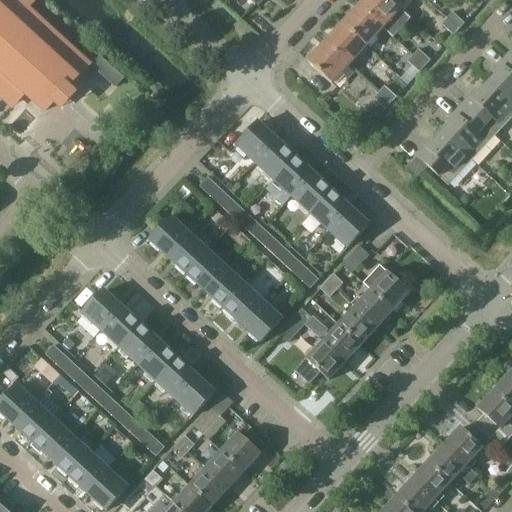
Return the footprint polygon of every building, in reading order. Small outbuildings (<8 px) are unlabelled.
[(88,65),(88,64),(26,8),(33,0),(0,0),(0,93),(13,106),(25,92),(46,111),(88,65)] [(401,10),(389,0),(365,0),(360,6),(384,29),(401,10)] [(410,0),(389,0),(401,10),(410,0)] [(384,29),(360,6),(343,25),(367,47),(384,29)] [(464,25),(453,14),(447,20),(459,31),(464,25)] [(442,26),(453,37),(459,31),(447,20),(442,26)] [(367,47),(343,25),(325,43),(350,66),(367,47)] [(308,62),(332,85),(350,66),(325,43),(308,62)] [(429,62),(418,52),(413,58),(424,68),(429,62)] [(511,60),(506,55),(495,68),(498,71),(487,83),(511,106),(511,60)] [(424,68),(413,58),(407,63),(419,74),(424,68)] [(494,136),(511,116),(511,106),(487,83),(475,96),(472,93),(461,105),(494,136)] [(379,94),(390,105),(395,99),(384,88),(379,94)] [(390,105),(379,94),(374,99),(385,110),(390,105)] [(494,136),(461,105),(449,117),(453,120),(441,133),(471,161),(494,136)] [(257,163),(277,141),(259,124),(238,146),(257,163)] [(471,161),(441,133),(430,146),(426,142),(415,155),(448,186),(471,161)] [(275,180),(296,158),(277,141),(257,163),(275,180)] [(294,197),(314,175),(296,158),(275,180),(294,197)] [(424,169),(415,160),(406,170),(415,178),(424,169)] [(312,214),(332,192),(314,175),(294,197),(312,214)] [(208,178),(204,182),(223,199),(227,195),(208,178)] [(201,186),(219,204),(223,199),(204,182),(201,186)] [(330,231),(351,209),(332,192),(312,214),(330,231)] [(227,195),(223,199),(242,217),(246,212),(227,195)] [(223,199),(219,204),(238,221),(242,217),(223,199)] [(351,209),(330,231),(349,249),(369,226),(351,209)] [(246,212),(242,217),(260,233),(264,229),(246,212)] [(242,217),(238,221),(256,237),(260,233),(242,217)] [(170,258),(190,236),(172,219),(151,241),(170,258)] [(264,229),(260,233),(278,250),(282,246),(264,229)] [(260,233),(256,237),(275,254),(278,250),(260,233)] [(188,275),(208,253),(190,236),(170,258),(188,275)] [(282,246),(278,250),(297,267),(300,263),(282,246)] [(352,274),(369,257),(360,249),(344,266),(352,274)] [(278,250),(275,254),(293,271),(297,267),(278,250)] [(206,292),(227,269),(208,253),(188,275),(206,292)] [(300,263),(297,267),(315,284),(319,280),(300,263)] [(297,267),(293,271),(311,288),(315,284),(297,267)] [(363,286),(370,292),(370,291),(385,305),(392,312),(409,294),(380,267),(363,286)] [(224,309),(245,286),(227,269),(206,292),(224,309)] [(343,284),(333,276),(326,284),(336,292),(343,284)] [(321,290),(330,298),(336,292),(326,284),(321,290)] [(243,325),(263,303),(245,286),(224,309),(243,325)] [(392,312),(385,305),(370,291),(370,292),(354,309),(376,329),(392,312)] [(101,332),(121,310),(102,293),(82,315),(101,332)] [(263,303),(243,325),(261,342),(282,320),(263,303)] [(339,326),(360,346),(376,329),(354,309),(339,326)] [(121,310),(101,332),(119,349),(139,327),(121,310)] [(295,318),(303,326),(310,319),(301,311),(295,318)] [(303,326),(295,318),(279,335),(288,343),(303,326)] [(360,346),(339,326),(323,344),(345,364),(360,346)] [(139,327),(119,349),(138,366),(158,344),(139,327)] [(158,344),(138,366),(156,383),(176,360),(158,344)] [(345,364),(323,344),(297,372),(310,384),(320,372),(329,380),(345,364)] [(68,368),(72,363),(53,346),(49,351),(68,368)] [(45,356),(64,372),(68,368),(49,351),(45,356)] [(54,380),(62,372),(44,356),(36,365),(54,380)] [(176,360),(156,383),(174,399),(195,377),(176,360)] [(72,363),(68,368),(87,384),(91,380),(72,363)] [(64,372),(65,373),(82,389),(87,384),(68,368),(64,372)] [(511,373),(494,393),(511,409),(511,373)] [(195,377),(174,399),(193,417),(213,394),(195,377)] [(91,380),(87,384),(105,401),(109,396),(91,380)] [(87,384),(82,389),(101,406),(105,401),(87,384)] [(0,412),(15,426),(36,403),(17,386),(0,404),(0,412)] [(484,428),(493,436),(493,437),(490,441),(496,446),(500,449),(511,435),(511,409),(494,393),(478,411),(490,422),(484,428)] [(204,436),(219,419),(233,403),(223,395),(194,428),(204,436)] [(109,396),(105,401),(124,417),(128,413),(109,396)] [(45,400),(39,406),(36,403),(15,426),(33,443),(54,420),(53,419),(59,412),(45,400)] [(105,401),(101,406),(119,423),(124,417),(105,401)] [(128,413),(124,417),(142,434),(146,429),(128,413)] [(64,417),(58,424),(54,420),(33,443),(51,460),(72,437),(71,436),(78,429),(64,417)] [(124,417),(119,423),(138,439),(142,434),(124,417)] [(443,448),(466,468),(482,451),(487,456),(496,446),(490,441),(475,426),(466,436),(460,430),(443,448)] [(146,429),(142,434),(161,451),(165,446),(146,429)] [(83,434),(76,441),(72,437),(51,460),(70,477),(91,454),(90,454),(97,447),(83,434)] [(142,434),(138,439),(156,456),(161,451),(142,434)] [(249,443),(261,454),(269,445),(257,434),(249,443)] [(221,452),(244,473),(259,456),(237,435),(221,452)] [(196,445),(186,437),(179,446),(188,454),(196,445)] [(173,452),(182,461),(188,454),(179,446),(173,452)] [(427,465),(450,485),(457,477),(468,488),(477,478),(466,468),(443,448),(427,465)] [(101,451),(95,458),(91,454),(70,477),(88,494),(109,471),(115,464),(101,451)] [(244,473),(221,452),(205,470),(228,491),(244,473)] [(411,482),(434,502),(450,485),(427,465),(411,482)] [(189,487),(212,508),(228,491),(205,470),(189,487)] [(109,471),(88,494),(107,511),(128,488),(109,471)] [(156,489),(162,481),(153,473),(147,480),(156,489)] [(491,491),(497,497),(510,483),(504,477),(491,491)] [(181,511),(173,505),(156,489),(147,480),(123,506),(129,511),(134,511),(146,499),(156,508),(151,511),(181,511)] [(424,511),(434,502),(411,482),(396,498),(411,511),(424,511)] [(173,505),(181,511),(207,511),(212,508),(189,487),(173,505)] [(497,497),(491,491),(479,504),(486,510),(497,497)] [(383,511),(411,511),(396,498),(383,511)] [(10,511),(11,511),(11,510),(12,509),(12,508),(12,507),(11,506),(11,505),(10,504),(9,503),(7,502),(6,501),(4,501),(3,502),(0,502),(0,511),(10,511)]
